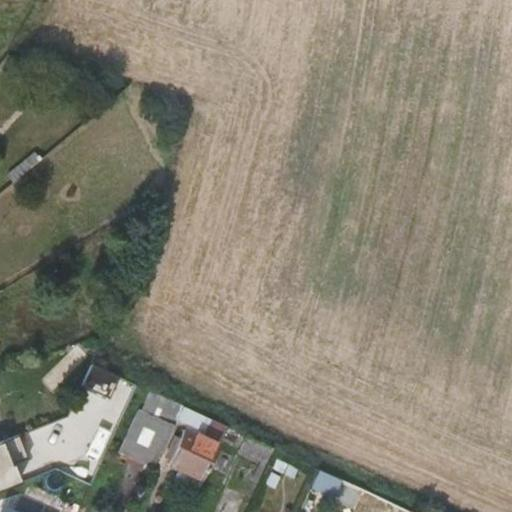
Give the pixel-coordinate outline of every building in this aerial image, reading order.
[(0,487),(61,470),(93,483),(136,381),(92,363),(82,389),(89,412),(0,438),(0,487)] [(153,472),(179,419),(145,403),(140,414),(139,413),(118,456),(153,472)] [(229,429),(184,408),(179,419),(224,440),(229,429)] [(205,481),(220,447),(187,431),(170,465),(181,470),(205,481)] [(199,492),(205,481),(181,470),(176,480),(199,492)]
